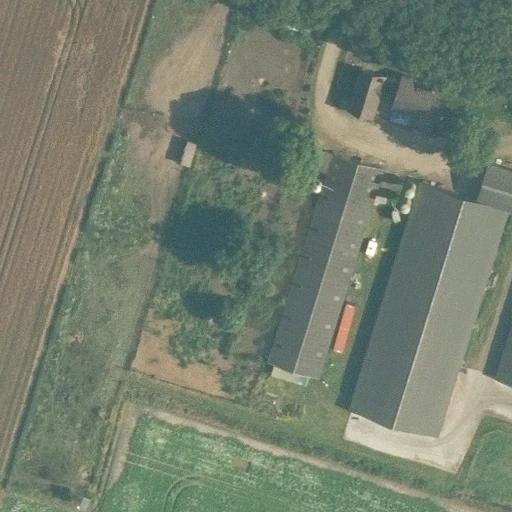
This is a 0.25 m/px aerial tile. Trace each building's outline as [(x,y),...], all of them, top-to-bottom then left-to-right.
[(394,105),(435,119),(443,97),(444,98),(448,87),(436,83),(436,82),(433,81),(432,84),(403,74),(400,84),(384,79),(385,75),(361,67),(349,106),(373,114),(379,94),(395,100),(394,105)] [(271,359),(321,375),(384,167),(334,152),(271,359)] [(420,180),(348,408),(437,436),(509,209),(511,209),(511,167),(488,160),(476,198),(420,180)] [(511,322),(494,377),(511,382),(511,322)] [(278,400),(276,408),(292,412),(294,404),(278,400)]
